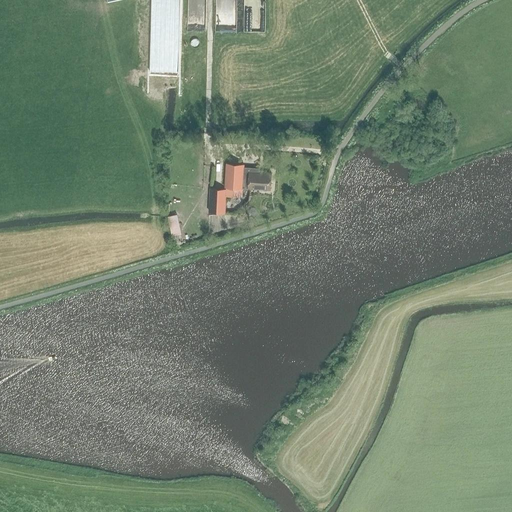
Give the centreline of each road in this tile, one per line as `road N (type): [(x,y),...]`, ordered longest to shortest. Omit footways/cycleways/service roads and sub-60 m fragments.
road 1 (unclassified): [(482,0),(402,67),(336,154)]
road 2 (track): [(210,0),(208,147)]
